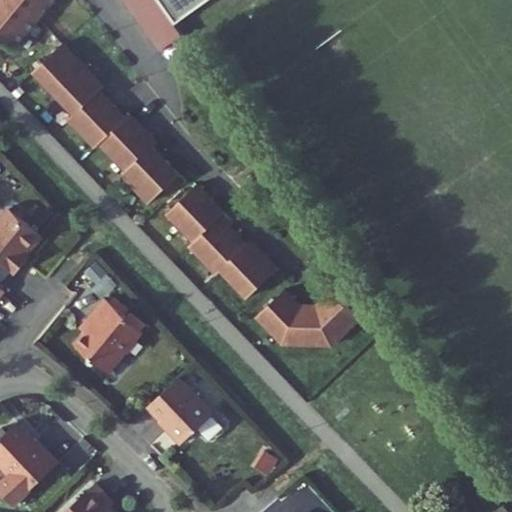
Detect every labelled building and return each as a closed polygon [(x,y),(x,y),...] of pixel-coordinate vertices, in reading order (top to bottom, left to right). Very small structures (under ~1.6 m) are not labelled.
[(0,0),(30,25),(50,0),(0,0)] [(0,0),(0,50),(5,55),(30,25),(0,0)] [(156,2),(154,0),(135,0),(126,7),(134,17),(156,2)] [(164,13),(156,2),(134,17),(142,28),(164,13)] [(171,24),(164,13),(142,28),(149,39),(171,24)] [(179,34),(171,24),(149,39),(157,50),(179,34)] [(24,78),(64,120),(89,97),(90,89),(53,51),(24,78)] [(64,120),(59,126),(85,154),(90,150),(116,125),(89,97),(64,120)] [(120,121),(116,125),(90,150),(116,178),(142,153),(147,149),(120,121)] [(169,181),(142,153),(116,178),(112,182),(138,210),(169,181)] [(156,220),(183,248),(209,223),(213,219),(187,191),(156,220)] [(9,216),(0,226),(0,267),(16,281),(30,264),(27,261),(42,242),(9,216)] [(209,276),(235,251),(209,223),(183,248),(178,252),(205,280),(209,276)] [(209,276),(236,304),(266,275),(240,247),(235,251),(209,276)] [(320,351),(349,326),(322,297),(306,311),(290,312),(275,296),(246,322),(272,350),(320,351)] [(79,350),(112,377),(144,338),(128,324),(129,322),(107,305),(91,325),(96,329),(79,350)] [(215,414),(181,380),(151,410),(185,445),(215,414)] [(0,449),(0,459),(27,487),(57,456),(45,444),(43,446),(23,426),(0,449)] [(104,484),(76,511),(118,511),(117,510),(124,504),(104,484)]
